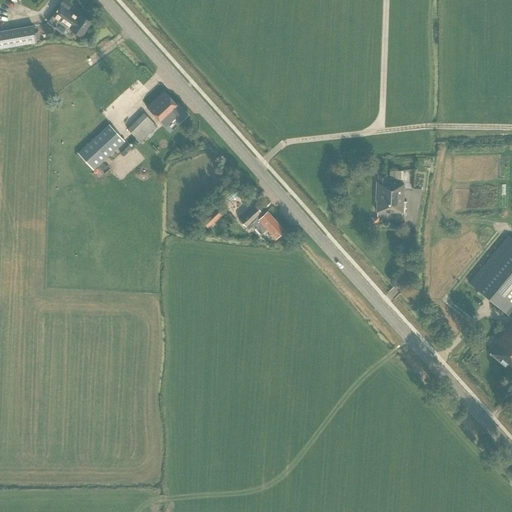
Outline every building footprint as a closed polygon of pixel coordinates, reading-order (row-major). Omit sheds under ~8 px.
[(81,37),(91,23),(81,16),(79,18),(68,10),(72,5),(64,0),(63,0),(47,23),(63,34),(64,32),(71,37),(74,33),(81,37)] [(0,48),(36,42),(34,30),(33,27),(12,30),(12,32),(0,34),(0,48)] [(164,92),(147,108),(159,121),(164,116),(170,123),(174,119),(179,124),(188,116),(177,104),(176,105),(164,92)] [(127,129),(140,142),(157,126),(144,113),(127,129)] [(123,141),(109,126),(78,154),(92,170),(123,141)] [(406,209),(406,202),(403,202),(403,184),(394,184),(394,183),(386,183),(386,176),(378,175),(378,182),(376,182),(376,201),(377,201),(376,213),(402,213),(402,209),(406,209)] [(267,229),(276,239),(284,231),(267,212),(260,218),(258,216),(261,213),(256,208),(241,221),(249,229),(252,226),(261,235),(267,229)] [(215,210),(206,218),(210,223),(207,226),(209,227),(212,224),(221,216),(215,210)] [(511,240),(507,236),(469,283),(507,315),(511,319),(511,321),(488,352),(511,371),(511,240)]
